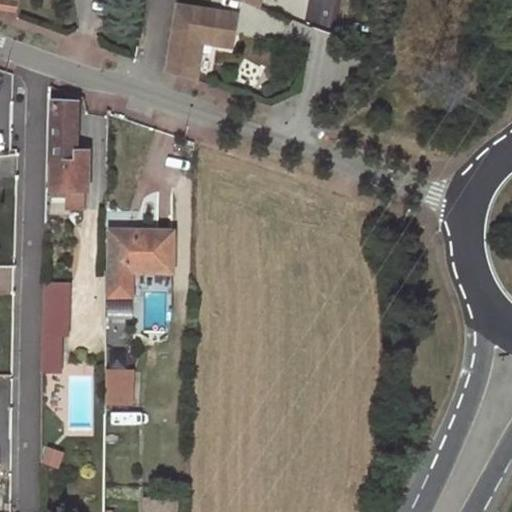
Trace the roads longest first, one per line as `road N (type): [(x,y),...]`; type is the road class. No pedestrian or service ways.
road 1 (residential): [(467,209),(0,43)]
road 2 (secondary): [(494,318),(422,511)]
road 3 (unknown): [(288,144),(319,0)]
